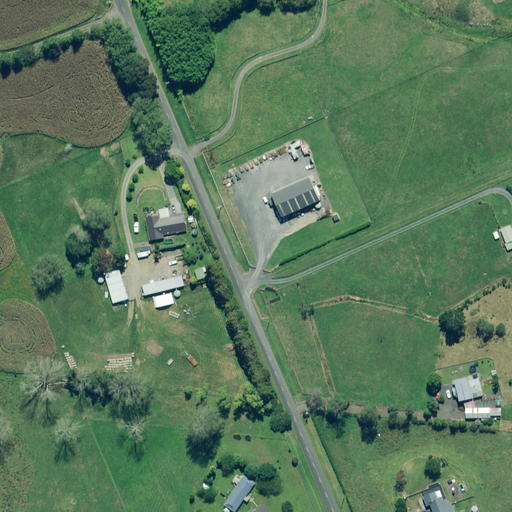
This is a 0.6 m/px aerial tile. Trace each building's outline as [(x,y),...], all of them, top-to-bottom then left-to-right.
[(311,177),(272,195),(283,218),(322,200),(311,177)] [(188,231),(184,212),(153,218),(146,219),(150,241),(163,238),(163,236),(188,231)] [(339,214),(332,216),(334,222),(341,219),(339,214)] [(511,248),(511,228),(511,225),(501,229),(507,243),(505,244),(508,251),(511,248)] [(155,242),(134,246),(136,253),(156,248),(155,242)] [(202,266),(194,269),(199,282),(207,279),(202,266)] [(129,299),(120,270),(105,274),(114,304),(129,299)] [(168,290),(165,280),(143,286),(145,295),(168,290)] [(482,419),(482,421),(491,421),(491,416),(502,416),(502,409),(491,409),(491,407),(477,407),(474,398),(473,394),(483,391),(480,379),(470,381),(469,377),(461,379),(453,381),(454,385),(456,385),(456,386),(453,387),(455,396),(456,396),(457,398),(459,397),(460,402),(463,401),(465,408),(465,419),(482,419)] [(224,505),(226,506),(223,511),(224,511),(229,511),(232,510),(234,511),(235,511),(244,499),(248,502),(251,497),(247,495),(256,483),(245,476),(237,474),(232,481),(236,488),(224,505)] [(425,496),(423,497),(427,507),(431,505),(433,511),(453,511),(451,504),(447,505),(439,485),(438,484),(428,488),(429,489),(423,491),(425,496)]
